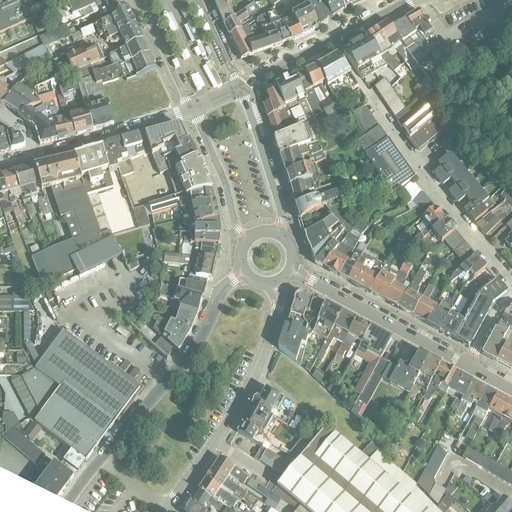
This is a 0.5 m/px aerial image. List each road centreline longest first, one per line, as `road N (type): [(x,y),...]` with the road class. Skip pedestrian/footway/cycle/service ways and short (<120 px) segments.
road 1 (tertiary): [(163,511),(255,372),(278,302),(273,280)]
road 2 (unclassified): [(371,96),(511,281)]
road 3 (residential): [(100,459),(201,338),(221,290),(238,276)]
road 4 (tertiary): [(467,365),(286,270)]
road 5 (tertiary): [(414,0),(240,84)]
road 6 (tertiary): [(190,108),(35,155)]
road 7 (tertiary): [(275,233),(280,208),(240,84)]
road 8 (tertiary): [(190,108),(245,243)]
